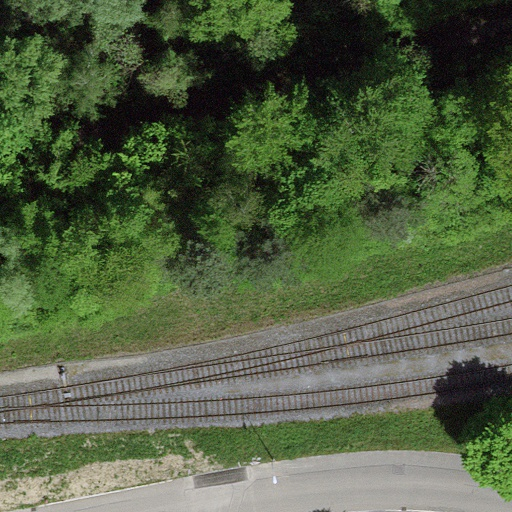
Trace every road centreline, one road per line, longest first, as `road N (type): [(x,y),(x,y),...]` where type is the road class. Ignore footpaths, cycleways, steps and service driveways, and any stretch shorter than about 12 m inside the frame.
road 1 (track): [(511,22),(176,106),(0,140)]
road 2 (residential): [(176,511),(235,500),(450,496),(511,503)]
